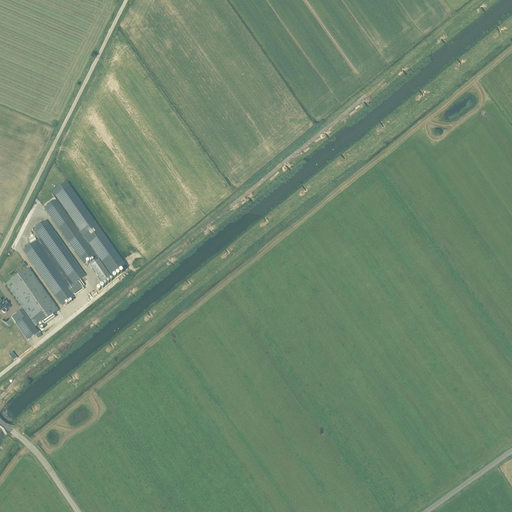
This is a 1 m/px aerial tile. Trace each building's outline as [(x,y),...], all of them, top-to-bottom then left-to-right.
[(67,184),(53,194),(111,275),(125,265),(67,184)] [(95,256),(56,200),(44,208),(83,264),(95,256)] [(46,221),(34,229),(36,231),(35,232),(40,239),(35,242),(38,247),(54,269),(72,295),(74,294),(75,296),(84,289),(83,287),(84,286),(80,280),(85,276),(46,221)] [(38,247),(35,242),(24,251),(62,305),(74,297),(70,292),(38,247)] [(111,278),(98,260),(90,266),(103,284),(111,278)] [(58,310),(29,269),(7,285),(35,326),(58,310)] [(10,307),(5,300),(1,303),(0,301),(0,312),(2,311),(3,312),(4,313),(5,313),(6,312),(6,311),(6,310),(10,307)] [(37,333),(21,310),(16,314),(21,320),(16,324),(27,340),(37,333)]
